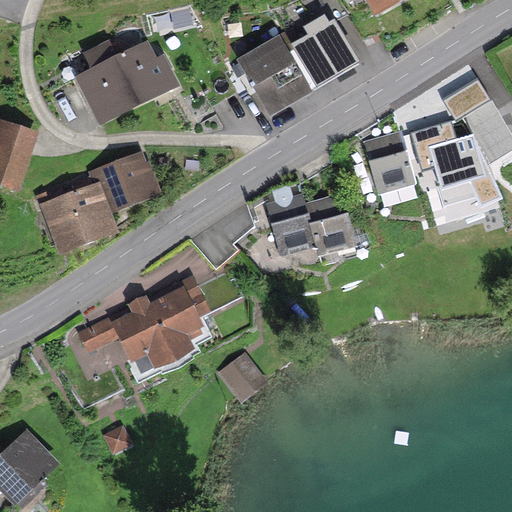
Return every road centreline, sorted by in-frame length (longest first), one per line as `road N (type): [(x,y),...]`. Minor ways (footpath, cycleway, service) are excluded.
road 1 (residential): [(269,156),(233,141),(90,143),(54,127),(27,72),(32,11)]
road 2 (tertiary): [(269,156),(0,332)]
road 3 (tertiary): [(511,7),(269,156)]
